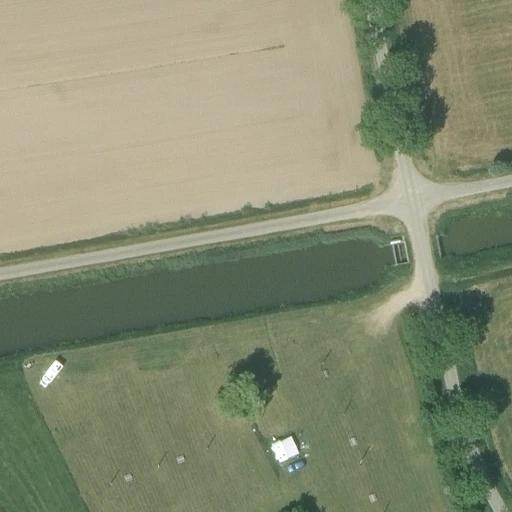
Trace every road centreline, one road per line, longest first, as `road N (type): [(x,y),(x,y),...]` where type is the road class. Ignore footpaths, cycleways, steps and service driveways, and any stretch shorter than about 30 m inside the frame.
road 1 (unclassified): [(0,274),(412,200)]
road 2 (unclassified): [(500,511),(453,402),(412,200)]
road 3 (unclassified): [(412,200),(370,0)]
